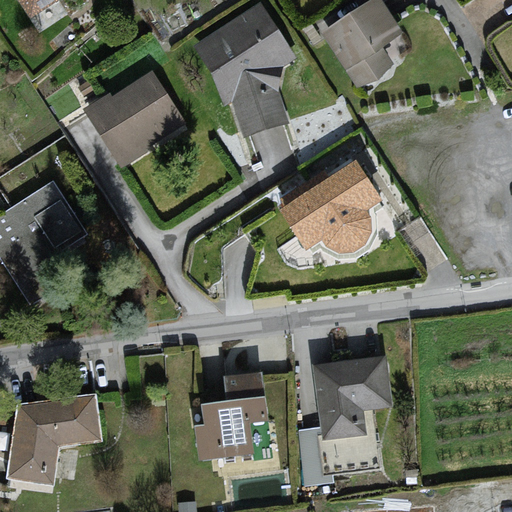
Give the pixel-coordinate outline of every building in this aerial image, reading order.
[(13,0),(32,29),(77,0),(13,0)] [(380,0),(376,0),(318,39),(357,97),(393,73),(382,57),(407,41),(380,0)] [(262,9),(195,52),(225,114),(235,110),(243,144),(290,131),(280,96),(284,85),(283,75),(299,63),(262,9)] [(189,132),(152,78),(115,103),(112,99),(83,118),(123,176),(189,132)] [(362,168),(284,218),(310,257),(328,245),(333,254),(343,259),(358,258),(369,251),(376,239),(375,226),(370,218),(388,207),(362,168)] [(84,234),(54,188),(0,222),(0,260),(31,308),(71,282),(63,248),(84,234)] [(385,360),(316,370),(325,428),(298,432),(306,485),(329,482),(323,441),(367,435),(364,413),(392,409),(385,360)] [(200,434),(203,461),(254,455),(250,426),(269,423),(264,378),(230,382),(233,410),(209,413),(211,432),(200,434)] [(99,402),(20,413),(9,486),(56,493),(62,453),(103,447),(99,402)]
